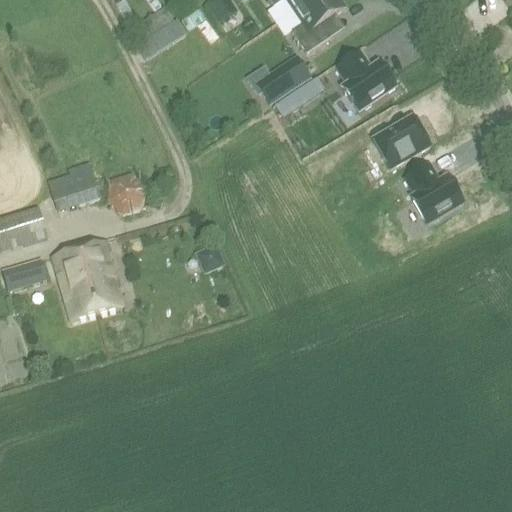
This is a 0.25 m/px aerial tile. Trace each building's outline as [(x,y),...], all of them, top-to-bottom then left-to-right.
[(237,15),(226,0),(221,0),(204,11),(216,29),(237,15)] [(284,3),(290,13),(309,0),(266,0),(274,10),(284,3)] [(336,0),(309,0),(290,13),(301,29),(291,35),(306,58),(330,42),(321,28),(344,12),(336,0)] [(160,1),(137,19),(147,31),(169,12),(160,1)] [(366,66),(358,55),(335,70),(345,87),(339,91),(355,115),(392,91),(375,67),(364,74),(362,70),(366,66)] [(262,97),(269,109),(310,83),(296,63),(269,81),(275,89),(262,97)] [(433,150),(414,123),(376,149),(395,176),(433,150)] [(57,215),(100,202),(92,171),(48,184),(57,215)] [(472,206),(455,182),(446,188),(443,184),(444,183),(436,172),(414,189),(425,204),(421,207),(438,232),(472,206)] [(111,184),(105,205),(121,220),(142,215),(146,193),(131,178),(111,184)] [(0,255),(0,256),(46,242),(38,210),(0,221),(0,255)] [(105,245),(78,252),(96,318),(122,311),(105,245)] [(223,271),(214,249),(194,258),(203,280),(223,271)] [(96,318),(78,252),(51,260),(70,325),(96,318)] [(40,264),(1,275),(7,294),(46,283),(40,264)] [(22,317),(0,318),(0,343),(23,343),(22,317)]
